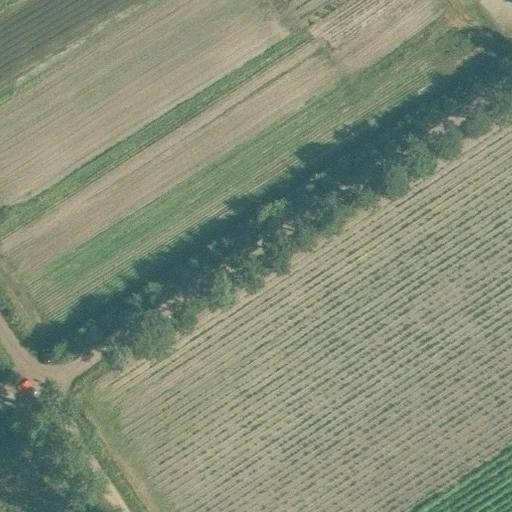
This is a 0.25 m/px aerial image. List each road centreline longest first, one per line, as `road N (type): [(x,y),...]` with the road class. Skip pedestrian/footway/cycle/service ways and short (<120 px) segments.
road 1 (track): [(41,384),(511,81)]
road 2 (track): [(41,384),(123,511)]
